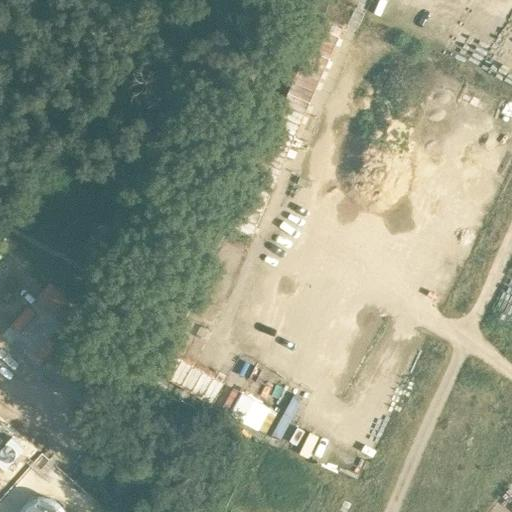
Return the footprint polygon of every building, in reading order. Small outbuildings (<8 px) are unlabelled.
[(383,16),(391,0),(354,0),(354,1),(383,16)] [(396,26),(511,71),(511,43),(406,2),(396,26)] [(231,224),(279,243),(298,194),(250,176),(231,224)] [(209,288),(227,295),(246,246),(228,239),(209,288)] [(288,248),(240,375),(286,392),(333,265),(288,248)] [(43,287),(15,263),(6,273),(12,278),(8,283),(29,302),(43,287)] [(0,497),(41,450),(0,414),(0,497)] [(26,511),(60,511),(60,499),(37,500),(38,510),(27,510),(26,511)]
